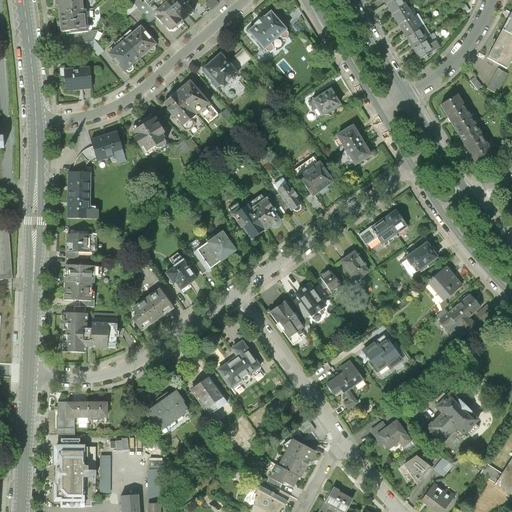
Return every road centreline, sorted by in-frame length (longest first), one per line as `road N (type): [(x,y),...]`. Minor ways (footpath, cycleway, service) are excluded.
road 1 (primary): [(28,376),(36,123)]
road 2 (residential): [(36,123),(130,99),(246,0)]
road 3 (residential): [(28,376),(123,370),(239,291)]
road 4 (residential): [(239,291),(410,167)]
road 5 (residential): [(239,291),(343,441)]
road 6 (primary): [(20,511),(28,376)]
road 7 (residential): [(406,97),(468,44),(492,0)]
road 8 (tertiary): [(311,0),(377,111)]
road 9 (primary): [(36,123),(22,0)]
